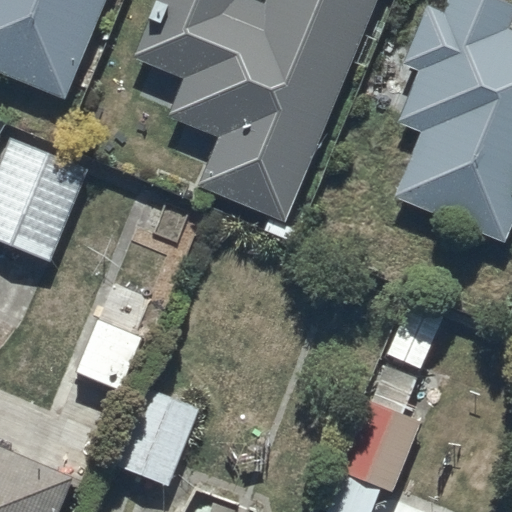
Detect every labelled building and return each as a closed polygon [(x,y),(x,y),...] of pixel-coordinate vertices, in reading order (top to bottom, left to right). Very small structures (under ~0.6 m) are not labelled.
[(0,0),(0,64),(65,90),(102,0),(0,0)] [(152,0),(132,50),(185,72),(170,110),(219,130),(199,179),(287,215),(374,0),(152,0)] [(511,20),(509,19),(511,11),(511,0),(445,0),(443,6),(427,0),(425,0),(402,59),(419,66),(399,117),(420,125),(395,189),(508,233),(511,223),(511,20)] [(12,129),(0,155),(0,235),(45,256),(86,163),(12,129)] [(98,310),(75,363),(118,382),(141,330),(98,310)] [(150,377),(115,458),(165,480),(200,399),(150,377)] [(394,487),(419,416),(365,395),(322,511),(368,511),(379,482),(394,487)] [(0,440),(0,511),(52,511),(70,471),(0,440)]
